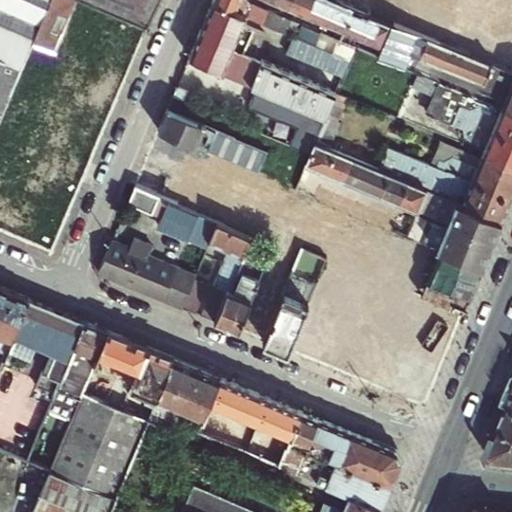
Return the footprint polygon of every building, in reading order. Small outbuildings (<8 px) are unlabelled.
[(0,0),(0,61),(18,70),(30,42),(40,20),(48,0),(81,0),(147,27),(158,0),(0,0)] [(61,29),(73,0),(48,0),(40,20),(61,29)] [(212,0),(212,1),(240,13),(245,0),(212,0)] [(311,0),(289,0),(287,5),(298,10),(306,13),(311,0)] [(311,0),(306,13),(319,19),(324,21),(332,0),(311,0)] [(342,28),(352,5),(339,0),(332,0),(324,21),(334,25),(342,28)] [(204,19),(199,32),(232,46),(243,19),(245,15),(240,13),(212,1),(211,5),(204,19)] [(352,32),(360,36),(369,13),(352,5),(342,28),(352,32)] [(254,6),(249,17),(259,21),(263,10),(254,6)] [(259,21),(274,27),(277,29),(282,18),(263,10),(259,21)] [(375,53),(389,21),(369,13),(360,36),(358,40),(356,45),(375,53)] [(280,30),(296,37),(299,28),(296,27),(298,22),(284,16),(283,19),(282,18),(277,29),(280,30)] [(61,29),(40,20),(30,42),(52,51),(61,29)] [(455,49),(389,21),(375,53),(420,72),(501,106),(511,110),(511,72),(503,69),(492,64),(473,56),(455,49)] [(296,37),(314,44),(319,32),(301,25),(299,28),(296,37)] [(316,45),(314,44),(296,37),(280,30),(278,35),(285,42),(307,51),(313,54),(316,45)] [(232,46),(199,32),(194,44),(188,56),(233,74),(242,51),(232,46)] [(337,40),(319,32),(314,44),(316,45),(332,52),(337,40)] [(355,47),(337,40),(332,52),(350,60),(355,47)] [(316,45),(313,54),(328,61),(332,52),(316,45)] [(242,51),(233,74),(236,76),(251,82),(261,59),(253,55),(242,51)] [(346,69),(350,60),(332,52),(328,61),(335,64),(346,69)] [(270,90),(280,66),(270,62),(261,59),(251,82),(257,85),(260,86),(270,90)] [(0,112),(9,93),(18,70),(0,61),(0,112)] [(288,98),(289,98),(299,75),(290,71),(280,66),(270,90),(288,98)] [(432,105),(511,137),(511,110),(501,106),(420,72),(413,88),(436,97),(432,105)] [(299,75),(289,98),(308,106),(318,83),(299,75)] [(308,106),(327,114),(337,91),(331,89),(318,83),(308,106)] [(327,114),(308,106),(289,98),(288,98),(270,90),(260,86),(252,107),(301,127),(294,145),(311,152),(315,141),(327,114)] [(511,137),(432,105),(428,115),(454,125),(449,138),(482,152),(511,164),(511,137)] [(157,130),(225,158),(259,173),(268,150),(167,107),(163,115),(157,130)] [(324,170),(333,149),(315,141),(311,152),(306,163),(315,166),(324,170)] [(440,141),(431,162),(436,164),(439,157),(449,162),(452,155),(476,165),(479,157),(440,141)] [(510,196),(436,164),(431,162),(387,144),(382,157),(396,163),(391,174),(408,180),(425,188),(440,194),(456,201),(460,203),(501,220),(507,204),(510,196)] [(351,157),(333,149),(324,170),(335,175),(342,178),(351,157)] [(439,157),(436,164),(510,196),(511,192),(511,164),(482,152),(479,157),(476,165),(452,155),(449,162),(439,157)] [(360,186),(369,164),(351,157),(342,178),(348,180),(360,186)] [(396,163),(382,157),(377,167),(389,172),(391,174),(396,163)] [(377,167),(369,164),(360,186),(374,191),(380,194),(389,172),(377,167)] [(399,202),(408,180),(391,174),(389,172),(380,194),(388,197),(399,202)] [(417,209),(425,188),(408,180),(399,202),(408,205),(417,209)] [(151,212),(158,195),(134,185),(131,192),(127,201),(151,212)] [(400,220),(319,186),(316,195),(397,229),(400,220)] [(431,215),(440,194),(425,188),(417,209),(431,215)] [(448,222),(456,201),(440,194),(431,215),(448,222)] [(217,222),(158,195),(151,212),(160,216),(157,224),(207,246),(208,243),(217,222)] [(20,197),(3,234),(50,255),(67,218),(20,197)] [(456,201),(448,222),(492,240),(498,226),(501,220),(460,203),(456,201)] [(440,249),(481,266),(486,255),(491,243),(492,240),(448,222),(446,225),(445,228),(418,217),(415,226),(412,232),(410,237),(440,249)] [(243,247),(249,235),(217,222),(208,243),(226,250),(200,314),(206,317),(213,319),(227,287),(243,247)] [(412,232),(415,226),(408,223),(406,229),(412,232)] [(129,246),(111,238),(97,271),(132,286),(174,303),(182,306),(193,279),(195,273),(148,254),(151,244),(134,237),(129,246)] [(206,285),(193,279),(182,306),(190,310),(195,312),(206,285)] [(19,293),(8,288),(0,307),(0,348),(5,351),(7,346),(28,297),(19,293)] [(263,342),(289,351),(306,302),(280,293),(263,342)] [(55,308),(28,297),(7,346),(30,356),(34,344),(49,350),(49,349),(64,312),(55,308)] [(47,395),(51,396),(83,319),(76,316),(64,312),(49,349),(55,351),(48,369),(42,367),(35,384),(49,390),(47,395)] [(51,396),(47,407),(70,417),(93,361),(107,329),(99,326),(83,319),(51,396)] [(118,360),(122,362),(131,339),(120,334),(107,329),(93,361),(114,370),(118,360)] [(49,468),(114,495),(115,492),(155,397),(172,355),(161,351),(131,339),(122,362),(136,368),(127,389),(131,391),(125,407),(102,398),(114,370),(93,361),(70,417),(49,468)] [(172,355),(155,397),(167,402),(163,411),(165,417),(176,422),(182,408),(201,416),(208,401),(219,375),(202,368),(183,360),(172,355)] [(208,401),(254,421),(265,394),(257,391),(229,379),(219,375),(208,401)] [(285,403),(265,394),(254,421),(291,436),(301,410),(285,403)] [(511,437),(511,404),(510,404),(504,417),(498,433),(511,437)] [(317,457),(327,461),(336,462),(390,485),(398,468),(402,460),(396,449),(301,410),(291,436),(287,444),(294,447),(300,433),(323,443),(317,457)] [(511,437),(498,433),(494,443),(489,454),(493,461),(511,463),(511,437)] [(388,491),(390,485),(336,462),(327,461),(317,457),(294,447),(287,444),(279,465),(319,482),(347,494),(381,508),(388,491)] [(107,511),(114,495),(49,468),(30,511),(107,511)] [(208,508),(217,511),(378,511),(381,508),(347,494),(341,508),(322,500),(317,511),(260,511),(193,483),(186,499),(208,508)] [(180,511),(217,511),(208,508),(186,499),(180,511)]
